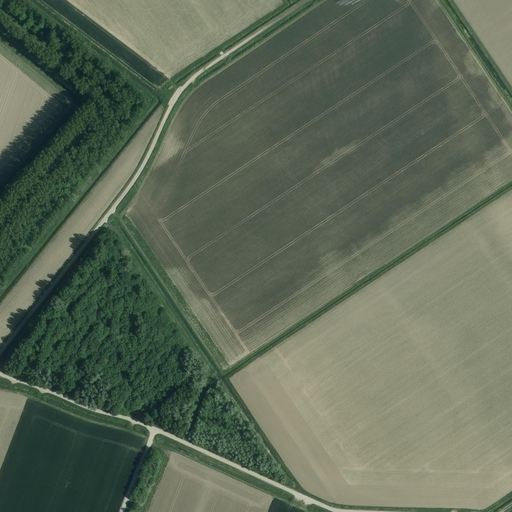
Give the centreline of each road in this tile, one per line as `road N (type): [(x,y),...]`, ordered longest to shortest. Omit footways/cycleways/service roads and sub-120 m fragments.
road 1 (unclassified): [(0,352),(124,193),(185,84),(306,0)]
road 2 (unclassified): [(338,511),(155,429),(0,374)]
road 3 (track): [(0,233),(111,97),(0,4)]
road 4 (track): [(0,39),(76,102),(0,190)]
road 5 (track): [(204,387),(208,371),(105,217)]
